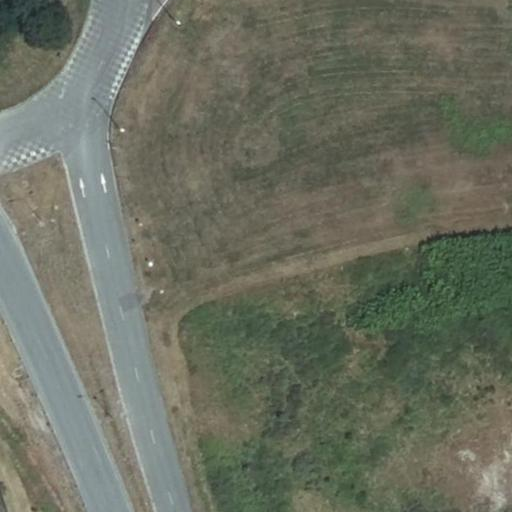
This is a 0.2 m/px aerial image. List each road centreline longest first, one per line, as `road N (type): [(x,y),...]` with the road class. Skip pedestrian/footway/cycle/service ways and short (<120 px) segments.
road 1 (unclassified): [(0,259),(47,352),(108,511)]
road 2 (unclassified): [(0,144),(70,107),(111,43),(120,0)]
